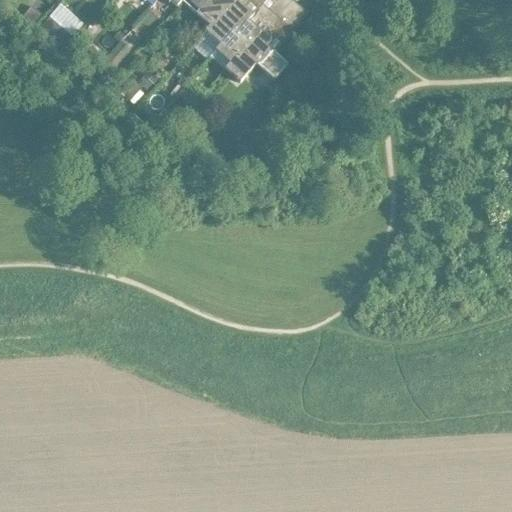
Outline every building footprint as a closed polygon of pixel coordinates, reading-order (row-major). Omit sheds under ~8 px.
[(183,0),(182,2),(196,14),(209,0),(183,0)] [(209,0),(196,14),(211,27),(227,9),(231,12),(241,0),(209,0)] [(206,33),(220,46),(221,46),(237,28),(240,31),(263,5),(267,0),(241,0),(231,12),(227,9),(211,27),(206,33)] [(215,51),(230,64),(246,47),(249,50),(277,18),(293,0),(292,0),(267,0),(263,5),(240,31),(237,28),(221,46),(220,46),(215,51)] [(31,6),(22,17),(31,25),(41,15),(31,6)] [(50,18),(38,32),(61,51),(73,37),(50,18)] [(230,64),(225,70),(240,83),(256,66),(258,66),(275,81),(288,65),(274,52),(292,31),(277,18),(249,50),(246,47),(230,64)] [(121,43),(106,60),(115,69),(131,51),(121,43)] [(153,65),(137,83),(147,91),(153,84),(154,85),(163,74),(153,65)] [(196,94),(187,86),(178,96),(187,104),(196,94)] [(134,115),(127,122),(143,136),(149,128),(134,115)]
